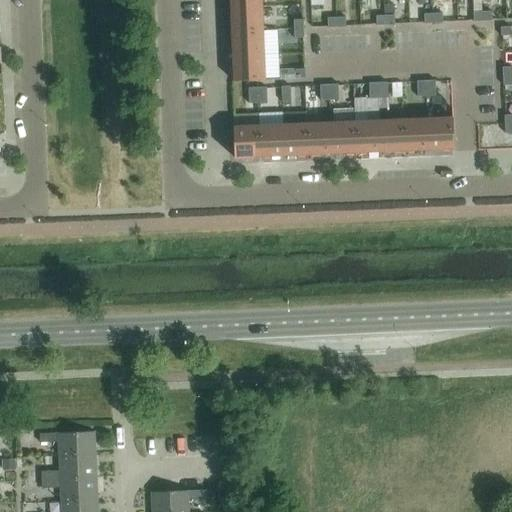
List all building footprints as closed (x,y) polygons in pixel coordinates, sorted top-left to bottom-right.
[(481,0),(478,0),(473,0),(473,12),(482,12),(481,0)] [(263,29),(262,5),(230,6),(231,30),(263,29)] [(394,5),(385,5),(385,16),(394,15),(394,5)] [(483,22),(492,22),(491,11),(482,12),(483,22)] [(482,12),(473,12),(474,22),(483,22),(482,12)] [(434,24),(443,24),(442,13),(433,14),(434,24)] [(433,14),(424,14),(425,24),(434,24),(433,14)] [(386,26),(395,26),(394,15),(385,16),(386,26)] [(385,16),(376,16),(377,26),(386,26),(385,16)] [(337,18),(328,18),(328,28),(337,28),(337,18)] [(337,28),(346,27),(346,18),(337,18),(337,28)] [(304,29),(304,20),(294,21),(294,30),(304,29)] [(510,36),(510,27),(501,28),(501,37),(510,36)] [(264,53),(263,29),(231,30),(232,54),(264,53)] [(294,30),(294,39),(304,38),(304,29),(294,30)] [(232,54),(233,82),(266,80),(264,53),(232,54)] [(511,76),(511,67),(503,68),(503,77),(511,76)] [(296,70),(296,79),(306,78),(305,69),(296,70)] [(280,70),(280,79),(295,79),(295,70),(280,70)] [(511,76),(503,77),(503,86),(511,85),(511,76)] [(426,81),(417,82),(418,97),(427,97),(426,81)] [(427,97),(436,97),(435,81),(426,81),(427,97)] [(378,83),(369,83),(370,99),(379,99),(378,83)] [(379,99),(388,99),(387,83),(378,83),(379,99)] [(402,97),(402,83),(392,84),(393,98),(402,97)] [(329,85),(320,85),(321,101),(330,101),(329,85)] [(330,101),(339,101),(338,85),(329,85),(330,101)] [(282,103),(291,102),(291,86),(281,87),(282,103)] [(258,88),(249,88),(250,104),(259,104),(258,88)] [(259,104),(268,103),(267,88),(258,88),(259,104)] [(427,151),(454,150),(453,118),(426,119),(427,151)] [(426,119),(402,120),(403,152),(427,151),(426,119)] [(402,120),(378,121),(379,153),(403,152),(402,120)] [(378,121),(354,122),(355,154),(379,153),(378,121)] [(354,122),(330,123),(332,155),(355,154),(354,122)] [(330,123),(306,124),(307,156),(332,155),(330,123)] [(306,124),(282,125),(283,157),(307,156),(306,124)] [(282,125),(258,126),(259,158),(283,157),(282,125)] [(258,126),(234,127),(235,159),(259,158),(258,126)] [(58,456),(95,453),(94,432),(39,436),(40,444),(58,443),(58,456)] [(41,481),(96,477),(95,453),(58,456),(59,471),(40,472),(41,481)] [(16,470),(16,460),(3,460),(3,470),(16,470)] [(96,477),(41,481),(41,490),(60,488),(61,503),(97,500),(96,477)] [(151,493),(152,511),(188,511),(188,501),(206,500),(206,491),(151,493)] [(220,491),(209,491),(210,499),(220,499),(220,491)] [(97,511),(97,500),(61,503),(61,511),(97,511)]
